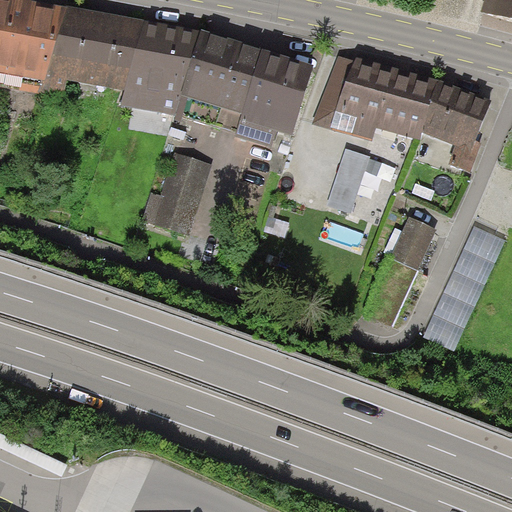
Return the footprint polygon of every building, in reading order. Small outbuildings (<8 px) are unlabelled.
[(66,9),(0,0),(0,75),(49,82),(66,9)] [(511,0),(479,0),(476,9),(511,21),(511,0)] [(146,22),(66,9),(49,82),(132,94),(146,22)] [(197,34),(146,22),(132,94),(177,103),(197,34)] [(307,66),(197,34),(177,103),(286,135),(307,66)] [(433,81),(349,58),(326,126),(371,140),(373,130),(419,144),(420,136),(433,81)] [(485,105),(433,81),(420,136),(457,148),(452,169),(466,175),(477,148),(470,145),(485,105)] [(347,156),(329,210),(351,217),(369,163),(347,156)] [(207,173),(174,162),(154,227),(186,238),(207,173)] [(434,232),(404,220),(389,258),(418,271),(434,232)] [(485,235),(470,228),(417,340),(432,347),(485,235)] [(388,331),(414,274),(388,262),(362,319),(388,331)] [(0,433),(0,448),(62,477),(67,465),(0,433)]
